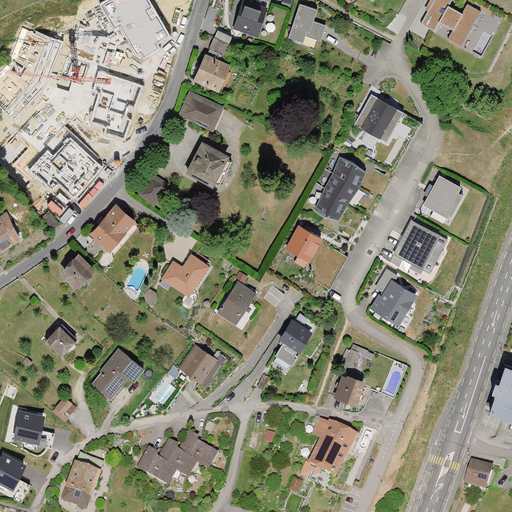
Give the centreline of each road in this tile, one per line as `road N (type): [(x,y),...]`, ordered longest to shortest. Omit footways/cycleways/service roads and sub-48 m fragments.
road 1 (residential): [(396,429),(416,357),(355,321),(349,301),(435,140),(391,54),(421,0)]
road 2 (residential): [(396,429),(290,406),(165,418),(85,442),(56,469),(33,511)]
road 3 (residential): [(202,0),(159,128),(68,236),(0,283)]
road 4 (primary): [(511,268),(453,442)]
